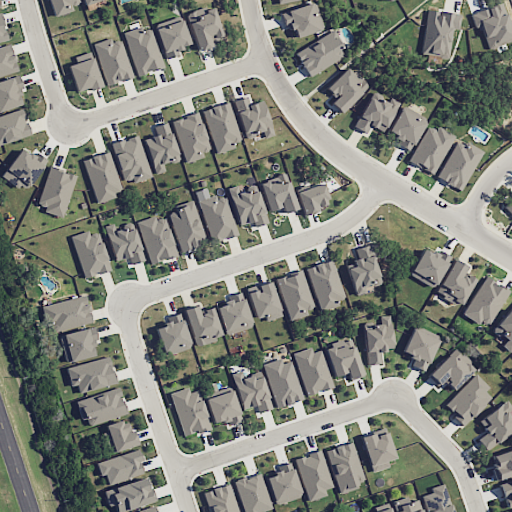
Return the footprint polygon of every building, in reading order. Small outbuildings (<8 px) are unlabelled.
[(47,0),(53,17),(72,11),(70,6),(78,3),(76,0),(47,0)] [(291,39),(323,28),(314,2),(282,12),(291,39)] [(211,46),(208,38),(221,34),(212,6),(186,14),(197,51),(211,46)] [(165,59),(181,54),(179,47),(189,44),(180,16),(154,24),(165,59)] [(135,75),(162,67),(150,28),(141,31),(139,27),(122,32),(135,75)] [(344,56),(331,32),(294,52),(307,76),(344,56)] [(92,44),(105,85),(131,77),(119,36),(92,44)] [(0,75),(17,71),(9,44),(0,46),(0,75)] [(67,65),(76,93),(100,85),(91,57),(67,65)] [(325,87),(335,98),(330,103),(339,113),(367,87),(348,66),(325,87)] [(0,110),(23,103),(15,76),(0,80),(0,110)] [(382,132),(399,103),(390,97),(386,105),(370,95),(352,126),(364,133),(369,124),(382,132)] [(233,100),(245,139),(262,134),(264,138),(273,135),(262,100),(247,105),(245,97),(233,100)] [(201,110),(215,154),(234,148),(232,143),(240,140),(227,102),(201,110)] [(387,131),(396,136),(393,143),(409,151),(425,119),(399,106),(387,131)] [(0,144),(29,135),(21,109),(0,115),(0,144)] [(170,120),(184,161),(210,153),(196,111),(170,120)] [(152,174),(163,171),(161,163),(176,159),(168,122),(149,126),(151,137),(144,138),(152,174)] [(453,134),(436,126),(434,129),(425,125),(408,162),(434,174),(453,134)] [(110,143),(122,182),(130,179),(132,183),(150,177),(136,134),(110,143)] [(455,141),(435,177),(459,191),(482,151),(465,141),(462,145),(455,141)] [(45,164),(23,146),(0,174),(22,191),(45,164)] [(81,159),(95,202),(121,194),(108,151),(81,159)] [(36,204),(44,206),(42,211),(62,217),(75,175),(48,167),(36,204)] [(297,208),(284,173),(258,183),(269,211),(281,207),(283,213),(297,208)] [(295,192),(304,215),(319,209),(318,206),(328,202),(321,182),(295,192)] [(240,194),(237,185),(226,188),(238,225),(252,221),(254,227),(267,222),(256,188),(240,194)] [(225,196),(217,199),(215,195),(198,200),(210,243),(237,235),(225,196)] [(511,197),(502,206),(511,216),(511,197)] [(166,210),(179,252),(205,243),(192,202),(166,210)] [(147,263),(175,256),(165,215),(137,221),(147,263)] [(114,261),(128,256),(130,264),(144,260),(133,228),(125,231),(123,226),(114,229),(112,223),(103,226),(114,261)] [(70,237),(83,278),(109,270),(96,229),(70,237)] [(381,284),(373,258),(377,256),(372,243),(351,250),(355,262),(345,265),(354,293),(381,284)] [(449,259),(423,246),(408,275),(434,288),(449,259)] [(305,267),(319,311),(338,305),(337,300),(344,298),(331,259),(305,267)] [(460,306),(474,278),(462,273),(466,266),(452,260),(436,295),(460,306)] [(274,278),(288,320),(307,314),(305,310),(313,307),(301,270),(274,278)] [(486,328),(508,291),(484,276),(462,313),(486,328)] [(253,318),(263,316),(265,321),(280,317),(271,282),(246,288),(253,318)] [(223,296),(225,304),(216,306),(223,334),(250,327),(241,291),(223,296)] [(91,321),(85,296),(42,305),(48,330),(91,321)] [(183,309),(194,346),(221,338),(212,308),(198,312),(196,305),(183,309)] [(155,328),(163,355),(190,347),(179,312),(163,317),(166,325),(155,328)] [(393,349),(389,315),(379,316),(380,326),(362,327),(366,365),(380,364),(379,350),(393,349)] [(413,326),(401,352),(414,358),(411,365),(423,371),(439,338),(413,326)] [(88,334),(86,328),(58,335),(65,363),(96,355),(91,333),(88,334)] [(346,372),(349,380),(362,375),(349,337),(323,346),(333,376),(346,372)] [(321,350),(311,352),(310,348),(293,352),(304,395),(331,388),(321,350)] [(453,390),(474,368),(453,348),(426,376),(438,387),(443,381),(453,390)] [(70,386),(76,385),(78,393),(114,384),(108,357),(65,367),(70,386)] [(290,361),(281,364),(280,358),(262,364),(275,408),(302,399),(290,361)] [(257,412),(270,409),(260,371),(240,377),(238,371),(231,374),(240,409),(255,405),(257,412)] [(474,375),(443,405),(462,425),(493,395),(474,375)] [(209,429),(196,386),(169,394),(182,435),(197,431),(197,433),(209,429)] [(84,424),(125,414),(119,389),(78,399),(84,424)] [(213,423),(225,419),(227,425),(241,420),(231,390),(204,399),(213,423)] [(483,449),(511,431),(511,425),(505,413),(511,409),(507,401),(477,419),(486,433),(476,439),(483,449)] [(103,425),(108,452),(137,446),(134,430),(128,431),(126,420),(103,425)] [(386,429),(360,435),(370,472),(388,467),(386,460),(393,459),(386,429)] [(364,484),(351,441),(324,450),(338,492),(364,484)] [(511,447),(489,458),(498,481),(511,474),(511,447)] [(95,462),(99,476),(104,475),(107,483),(144,473),(137,450),(95,462)] [(306,501),(326,495),(324,489),(331,487),(319,450),(293,458),(306,501)] [(266,476),(273,504),(300,497),(291,462),(277,465),(279,473),(266,476)] [(232,481),(242,511),(263,511),(271,509),(259,472),(232,481)] [(118,511),(153,501),(146,478),(103,491),(108,506),(114,504),(116,511),(118,511)] [(511,478),(498,483),(506,506),(511,504),(511,478)] [(202,492),(208,511),(237,511),(228,483),(202,492)] [(425,511),(451,511),(443,483),(429,488),(430,493),(421,495),(425,511)] [(393,509),(394,511),(420,511),(417,500),(393,509)]
